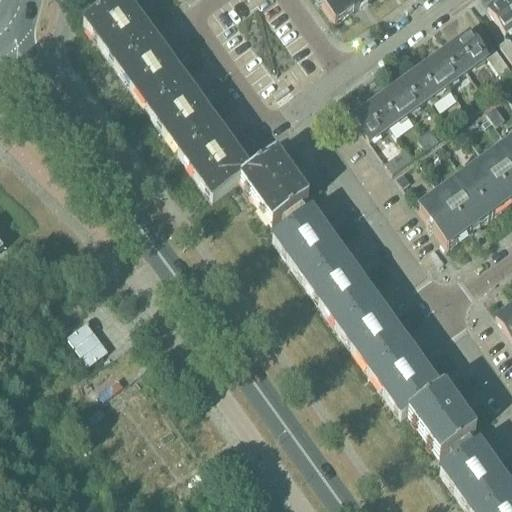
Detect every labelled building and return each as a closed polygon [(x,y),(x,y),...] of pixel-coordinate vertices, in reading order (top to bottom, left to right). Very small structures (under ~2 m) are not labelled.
[(312,0),(334,29),(373,0),(312,0)] [(511,32),(511,8),(506,0),(504,0),(498,4),(499,5),(487,14),(503,38),(511,32)] [(83,29),(111,68),(150,40),(137,22),(132,13),(131,14),(122,1),(121,2),(116,5),(83,29)] [(485,62),(468,38),(455,48),(454,46),(447,51),(466,77),(486,63),(501,84),(510,77),(494,55),(485,62)] [(143,113),(182,85),(169,66),(164,58),(163,59),(156,50),(150,40),(111,68),(143,113)] [(511,49),(508,44),(499,51),(511,69),(511,49)] [(429,67),(446,91),(466,77),(447,51),(440,57),(441,59),(429,67)] [(416,74),(408,79),(427,105),(446,91),(429,67),(417,76),(416,74)] [(427,105),(408,79),(401,85),(402,87),(390,96),(407,119),(427,105)] [(143,113),(175,157),(214,130),(201,111),(196,103),(195,103),(182,85),(143,113)] [(377,102),(370,108),(388,133),(407,119),(390,96),(378,104),(377,102)] [(388,133),(370,108),(362,113),(363,115),(351,123),(368,147),(388,133)] [(463,114),(470,123),(476,119),(469,109),(463,114)] [(470,123),(463,114),(457,118),(463,128),(470,123)] [(214,130),(175,157),(210,206),(234,188),(240,187),(251,179),(250,179),(228,148),(227,148),(214,130)] [(424,141),(431,151),(437,146),(430,137),(424,141)] [(431,151),(424,141),(418,146),(425,155),(431,151)] [(462,184),(490,223),(511,206),(511,159),(506,151),(462,184)] [(405,155),(384,169),(391,179),(412,165),(405,155)] [(281,225),(288,234),(307,221),(301,212),(307,207),(295,189),(288,179),(275,161),(250,179),(251,179),(240,187),(271,231),(271,232),(281,225)] [(418,216),(427,229),(446,255),(490,223),(462,184),(418,216)] [(271,246),(299,284),(338,257),(325,238),(320,230),(319,231),(310,218),(307,221),(288,234),(271,246)] [(331,329),(370,301),(357,283),(358,283),(352,274),(351,275),(338,257),(299,284),(331,329)] [(331,329),(364,374),(402,346),(389,328),(389,327),(383,319),(370,301),(331,329)] [(495,323),(511,346),(511,345),(511,308),(506,313),(507,314),(495,323)] [(439,396),(438,396),(421,372),(421,371),(416,364),(415,364),(402,346),(364,374),(400,425),(407,420),(439,396)] [(448,458),(455,467),(475,453),(468,444),(475,439),(462,421),(462,420),(456,411),(455,412),(442,393),(438,396),(439,396),(407,420),(439,463),(438,464),(439,465),(448,458)] [(439,478),(463,511),(474,511),(506,490),(492,471),(493,471),(488,463),(487,464),(478,451),(475,453),(455,467),(439,478)] [(511,511),(511,498),(506,490),(474,511),(511,511)]
